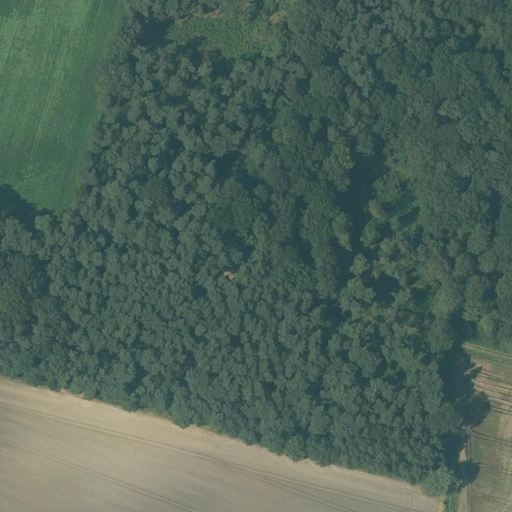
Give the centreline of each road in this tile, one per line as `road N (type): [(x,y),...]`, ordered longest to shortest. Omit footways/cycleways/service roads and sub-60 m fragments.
road 1 (track): [(0,223),(511,355)]
road 2 (track): [(333,308),(332,0)]
